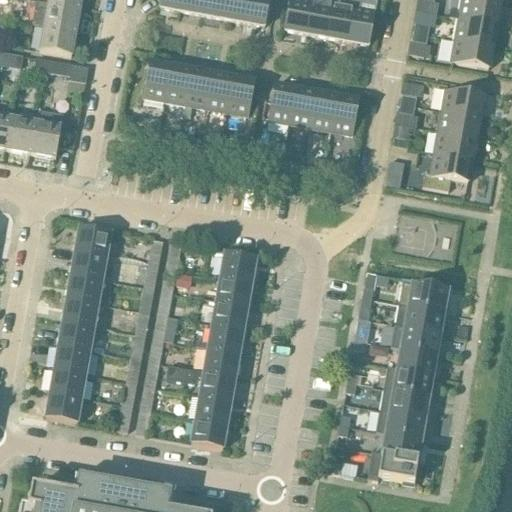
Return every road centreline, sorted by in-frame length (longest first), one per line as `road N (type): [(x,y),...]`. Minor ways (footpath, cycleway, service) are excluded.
road 1 (residential): [(0,444),(277,491),(318,244)]
road 2 (residential): [(318,244),(365,216),(406,0)]
road 3 (residential): [(80,201),(318,244)]
road 4 (residential): [(2,416),(38,194)]
road 5 (residential): [(80,201),(116,0)]
